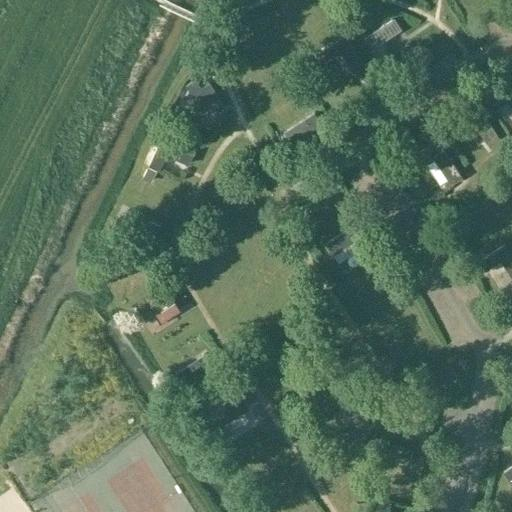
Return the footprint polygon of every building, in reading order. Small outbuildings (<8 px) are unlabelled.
[(328,11),(320,0),(280,0),(303,30),(328,11)] [(379,43),(400,30),(393,19),(364,38),(380,64),(389,58),(379,43)] [(353,72),(363,65),(344,36),(318,53),(324,62),(339,52),(353,72)] [(215,115),(224,110),(208,84),(200,89),(194,80),(185,86),(201,112),(210,106),(215,115)] [(511,109),(511,86),(486,102),(491,111),(507,101),(511,109)] [(486,143),(497,137),(478,108),(452,124),(458,133),(473,123),(486,143)] [(321,145),(329,139),(313,114),(284,133),(291,143),(311,130),(321,145)] [(187,165),(192,153),(161,138),(148,166),(157,171),(165,154),(187,165)] [(460,178),(457,173),(438,144),(413,160),(418,169),(433,159),(450,185),(460,178)] [(153,237),(158,226),(127,211),(113,238),(123,243),(131,227),(153,237)] [(362,256),(371,250),(354,225),(325,244),(332,254),(352,241),(362,256)] [(511,279),(511,256),(504,245),(479,262),(484,270),(499,261),(511,279)] [(267,291),(268,275),(234,273),(232,309),(249,310),(250,290),(267,291)] [(191,378),(211,365),(204,354),(175,373),(192,399),(201,393),(191,378)] [(377,407),(379,397),(350,389),(341,423),(354,426),(359,402),(377,407)] [(222,426),(242,412),(236,402),(206,421),(223,446),(232,441),(222,426)] [(511,466),(503,472),(511,486),(511,466)]
